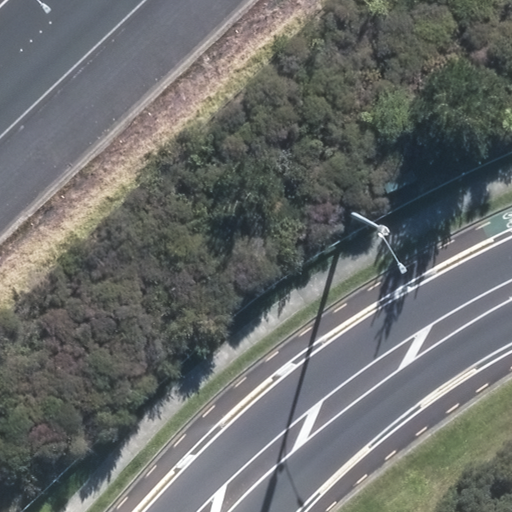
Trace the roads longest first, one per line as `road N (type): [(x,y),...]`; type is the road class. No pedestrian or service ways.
road 1 (secondary): [(167,511),(269,417),(469,306)]
road 2 (secondary): [(469,306),(262,511)]
